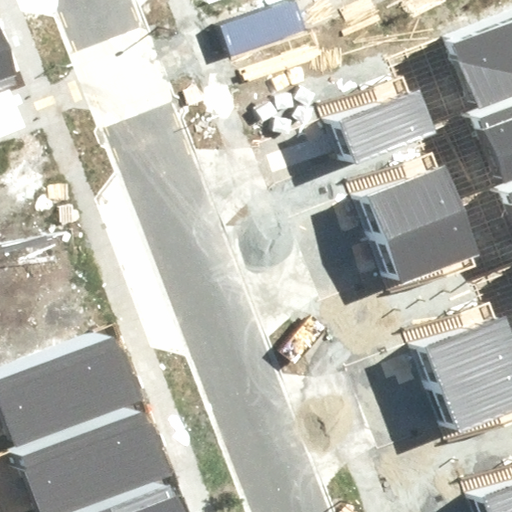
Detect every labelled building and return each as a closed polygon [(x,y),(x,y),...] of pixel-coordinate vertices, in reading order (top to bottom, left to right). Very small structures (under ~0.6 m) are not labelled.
[(511,21),(455,42),(478,104),(511,92),(511,21)] [(334,118),(349,159),(430,129),(415,88),(334,118)] [(511,112),(485,123),(507,180),(511,178),(511,112)] [(366,200),(382,241),(462,211),(447,171),(366,200)] [(382,241),(397,283),(478,252),(462,211),(382,241)] [(425,356),(440,396),(511,369),(511,342),(506,326),(425,356)] [(0,385),(0,406),(14,443),(139,396),(118,342),(0,385)] [(511,369),(440,396),(456,438),(511,417),(511,369)] [(19,463),(37,511),(55,511),(165,472),(144,417),(19,463)] [(511,511),(511,485),(483,497),(488,511),(511,511)] [(110,511),(182,511),(174,488),(110,511)]
